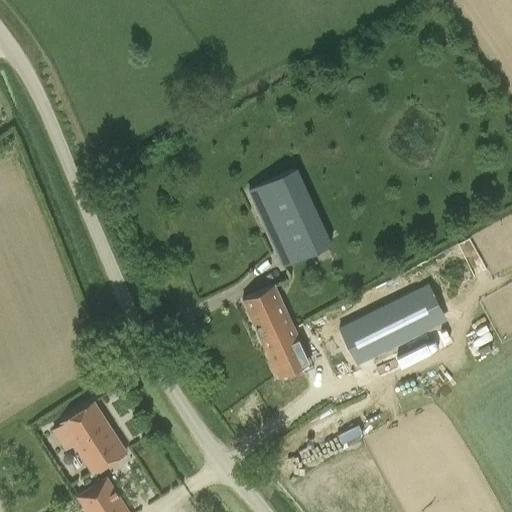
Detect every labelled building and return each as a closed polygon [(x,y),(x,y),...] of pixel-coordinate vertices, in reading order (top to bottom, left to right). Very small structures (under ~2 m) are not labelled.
[(297,167),(247,190),(282,267),(332,243),(297,167)] [(272,338),(293,327),(273,284),(242,298),(259,336),(269,331),(272,338)] [(269,331),(259,336),(278,377),(310,363),(293,327),(272,338),(269,331)] [(93,401),(60,422),(37,436),(51,458),(74,444),(92,472),(126,451),(93,401)] [(61,511),(129,511),(107,476),(98,482),(91,470),(69,484),(77,496),(59,508),(61,511)]
